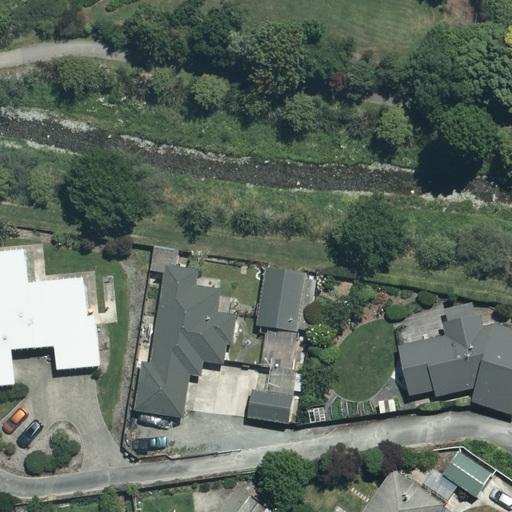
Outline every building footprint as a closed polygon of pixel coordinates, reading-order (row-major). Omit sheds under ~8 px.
[(37,293),(34,263),(4,265),(5,270),(0,270),(0,392),(21,391),(18,357),(61,353),(63,375),(111,371),(106,323),(95,325),(91,288),(37,293)] [(207,361),(235,365),(241,322),(221,319),(224,297),(198,293),(201,276),(170,272),(156,370),(147,369),(140,415),(188,422),(195,376),(205,377),(207,361)] [(300,370),(306,336),(315,337),(323,280),(269,272),(260,332),(268,333),(264,365),(300,370)] [(511,333),(499,330),(485,332),(482,320),(476,321),(474,311),(446,317),(452,342),(404,352),(415,401),(440,395),(441,401),(481,392),(478,408),(511,417),(511,333)] [(299,398),(256,393),(252,424),(295,429),(299,398)] [(496,477),(463,455),(447,479),(480,501),(496,477)] [(446,511),(448,510),(400,476),(374,511),(446,511)] [(277,503),(261,491),(245,511),(273,511),(271,510),(277,503)]
